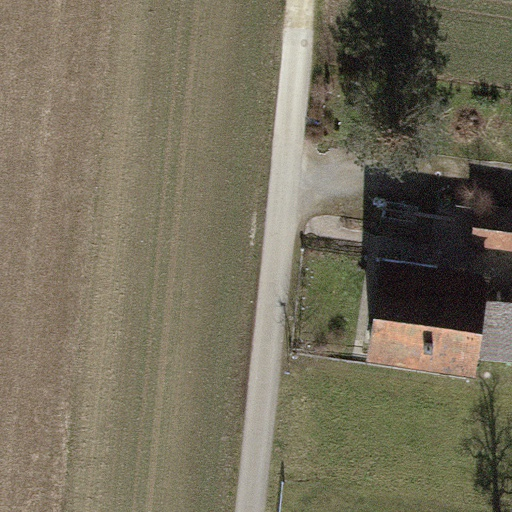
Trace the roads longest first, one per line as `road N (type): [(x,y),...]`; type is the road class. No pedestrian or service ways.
road 1 (residential): [(253,511),(287,189)]
road 2 (track): [(287,189),(310,0)]
